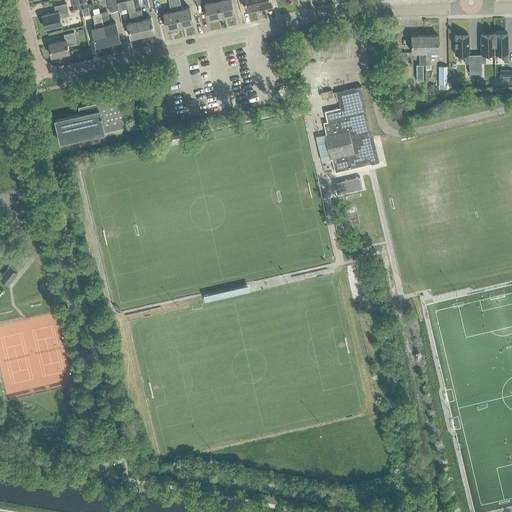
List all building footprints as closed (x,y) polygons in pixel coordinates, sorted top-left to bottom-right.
[(71,0),(73,10),(80,9),(77,0),(71,0)] [(88,7),(85,0),(78,0),(81,9),(82,9),(84,17),(90,15),(88,7)] [(106,0),(109,13),(118,11),(115,0),(106,0)] [(140,36),(135,11),(132,0),(131,0),(126,1),(131,22),(127,23),(131,38),(140,36)] [(180,27),(173,0),(168,0),(171,12),(163,14),(167,30),(180,27)] [(178,0),(173,0),(180,27),(193,24),(189,8),(181,10),(178,0)] [(221,17),(216,0),(210,0),(211,2),(205,4),(208,20),(221,17)] [(216,0),(221,17),(234,14),(230,0),(216,0)] [(259,8),(256,0),(243,0),(246,11),(259,8)] [(42,16),(45,29),(61,25),(59,18),(69,16),(66,3),(54,6),(55,12),(42,16)] [(141,10),(135,11),(140,36),(154,33),(150,18),(143,20),(141,10)] [(107,11),(100,13),(102,22),(109,20),(107,11)] [(102,22),(100,13),(92,15),(95,28),(92,29),(96,46),(107,44),(103,26),(102,22)] [(115,23),(103,26),(107,44),(119,41),(115,23)] [(48,44),(51,56),(69,52),(67,46),(76,43),(74,32),(64,35),(65,41),(48,44)] [(494,34),(480,35),(481,63),(485,63),(485,54),(494,54),(494,34)] [(508,62),(507,34),(494,34),(494,54),(503,54),(504,63),(508,62)] [(424,36),(425,65),(425,70),(430,70),(430,64),(431,64),(431,52),(438,52),(438,35),(424,36)] [(455,55),(464,55),(464,63),(469,63),(468,35),(454,35),(455,55)] [(423,65),(425,65),(424,36),(411,36),(412,53),(419,52),(419,65),(423,65)] [(438,85),(447,85),(447,67),(438,67),(438,85)] [(331,159),(335,173),(379,164),(374,140),(361,86),(338,91),(342,107),(324,111),(327,122),(326,122),(324,126),(326,135),(324,135),(330,160),(331,159)] [(322,92),(324,99),(333,97),(331,90),(322,92)] [(104,132),(128,127),(121,98),(78,108),(80,115),(55,120),(60,143),(77,139),(79,146),(97,142),(95,135),(104,133),(104,132)] [(360,177),(340,182),(343,193),(362,189),(360,177)] [(0,278),(8,285),(17,273),(9,267),(0,278)] [(204,295),(205,302),(250,292),(248,285),(204,295)]
